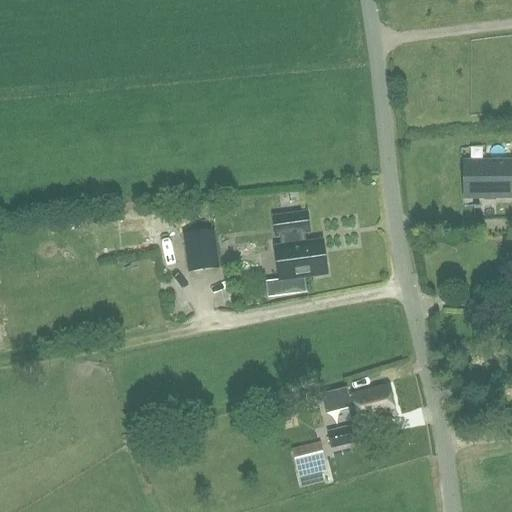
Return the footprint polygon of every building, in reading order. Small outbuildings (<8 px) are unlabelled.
[(464,197),(511,196),(511,162),(464,163),(464,197)] [(168,221),(186,212),(180,200),(162,209),(168,221)] [(308,231),(306,213),(273,218),(276,236),(279,235),(281,247),(275,248),(280,280),(326,274),(322,241),(306,243),(304,232),(308,231)] [(118,241),(155,240),(154,225),(134,226),(134,219),(117,220),(118,241)] [(219,268),(215,229),(184,233),(189,272),(219,268)] [(348,396),(346,388),(321,395),(325,414),(347,408),(350,420),(358,418),(359,425),(395,416),(388,386),(348,396)] [(268,409),(271,420),(295,414),(291,402),(268,409)] [(349,427),(327,432),(331,448),(353,443),(349,427)] [(295,468),(325,461),(320,441),(290,449),(295,468)]
